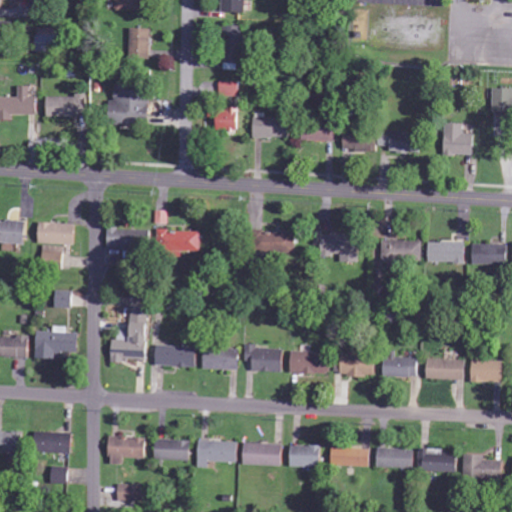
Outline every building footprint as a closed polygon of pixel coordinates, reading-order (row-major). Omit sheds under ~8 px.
[(152,0),(116,0),(116,11),(152,12),(152,0)] [(247,14),(247,0),(224,0),(224,13),(247,14)] [(225,65),(245,65),(247,28),(227,27),(225,65)] [(49,50),(49,45),(57,45),(56,29),(37,30),(38,51),(49,50)] [(153,31),(137,30),(136,58),(152,58),(153,31)] [(221,98),(240,99),(241,83),(221,82),(221,98)] [(39,99),(31,99),(31,88),(20,87),(19,99),(0,98),(0,121),(13,122),(13,116),(38,116),(39,99)] [(116,102),(112,102),(111,126),(151,127),(152,89),(116,88),(116,102)] [(511,90),(495,90),(494,115),(511,115),(511,90)] [(49,99),(49,118),(88,117),(87,94),(77,95),(77,98),(49,99)] [(219,133),(241,133),(241,109),(219,109),(219,133)] [(291,140),(292,118),(256,117),(255,139),(291,140)] [(337,126),(305,125),(305,141),(336,142),(337,126)] [(464,125),(445,125),(445,156),(475,157),(475,135),(464,135),(464,125)] [(392,154),(422,155),(423,132),(393,131),(392,154)] [(378,152),(378,147),(392,148),(392,134),(345,133),(345,151),(378,152)] [(0,221),(0,243),(27,245),(28,223),(0,221)] [(68,241),(68,225),(47,225),(48,241),(68,241)] [(152,230),(110,230),(110,251),(153,250),(152,230)] [(203,232),(160,231),(159,252),(203,252),(203,232)] [(264,233),(263,253),(297,254),(297,233),(264,233)] [(361,236),(324,235),(323,256),(342,257),(342,263),(360,263),(361,236)] [(424,242),(383,240),(383,263),(423,264),(424,242)] [(430,242),(430,263),(467,264),(467,243),(430,242)] [(475,265),(509,266),(510,245),(475,245),(475,265)] [(44,264),(66,265),(67,247),(46,246),(44,264)] [(76,292),(57,291),(57,308),(75,309),(76,292)] [(115,363),(127,364),(127,360),(149,361),(151,308),(133,307),(132,331),(121,331),(120,340),(116,340),(115,363)] [(0,336),(0,357),(31,359),(32,338),(0,336)] [(51,356),(52,341),(43,340),(42,356),(51,356)] [(200,347),(160,346),(159,366),(199,368),(200,347)] [(286,349),(248,348),(247,362),(255,363),(255,372),(286,372),(286,349)] [(207,349),(207,370),(242,371),(243,350),(207,349)] [(293,374),(332,375),(332,353),(293,352),(293,374)] [(343,376),(378,377),(378,354),(344,353),(343,376)] [(385,378),(420,377),(419,358),(385,359),(385,378)] [(468,361),(430,360),(429,380),(467,381),(468,361)] [(505,384),(505,362),(474,361),(474,383),(505,384)] [(0,454),(26,454),(25,432),(0,433),(0,454)] [(74,454),(75,434),(39,433),(38,453),(74,454)] [(119,442),(121,457),(149,453),(147,438),(119,442)] [(194,441),(159,440),(158,461),(193,462),(194,441)] [(240,464),(241,442),(202,441),(201,468),(211,469),(212,462),(240,464)] [(268,461),(266,445),(249,447),(250,463),(268,461)] [(323,468),(324,447),(293,446),(293,467),(323,468)] [(373,450),(334,448),(334,467),(372,468),(373,450)] [(416,450),(380,449),(380,468),(416,469),(416,450)] [(460,473),(460,455),(445,454),(445,450),(421,449),(420,472),(460,473)] [(486,456),(466,455),(465,481),(504,482),(505,462),(486,461),(486,456)] [(71,468),(55,468),(55,484),(70,485),(71,468)] [(145,485),(121,485),(120,502),(145,502),(145,485)]
